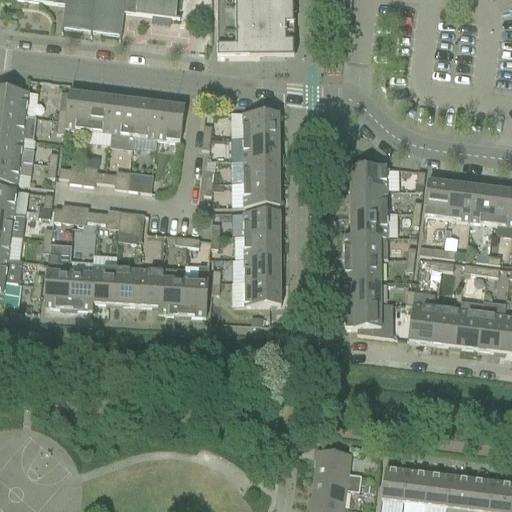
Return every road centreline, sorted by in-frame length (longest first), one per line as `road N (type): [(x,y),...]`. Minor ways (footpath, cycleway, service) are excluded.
road 1 (tertiary): [(310,99),(0,60)]
road 2 (tertiary): [(310,99),(353,105),(414,148),(511,162)]
road 3 (residential): [(354,356),(511,375)]
